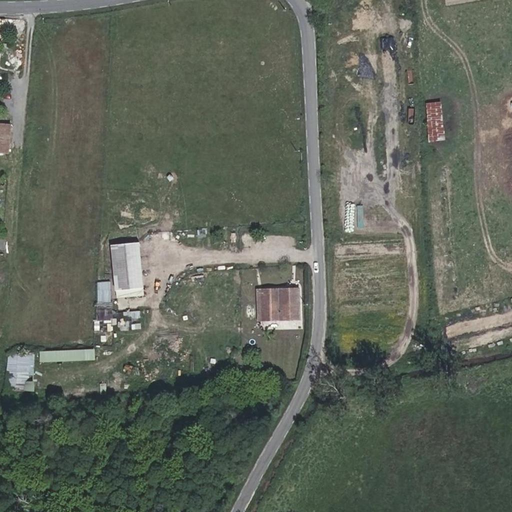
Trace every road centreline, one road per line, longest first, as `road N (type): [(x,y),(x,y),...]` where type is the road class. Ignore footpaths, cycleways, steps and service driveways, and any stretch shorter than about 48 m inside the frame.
road 1 (tertiary): [(299,0),(318,29),(329,321),(243,511)]
road 2 (tertiary): [(0,4),(121,0)]
